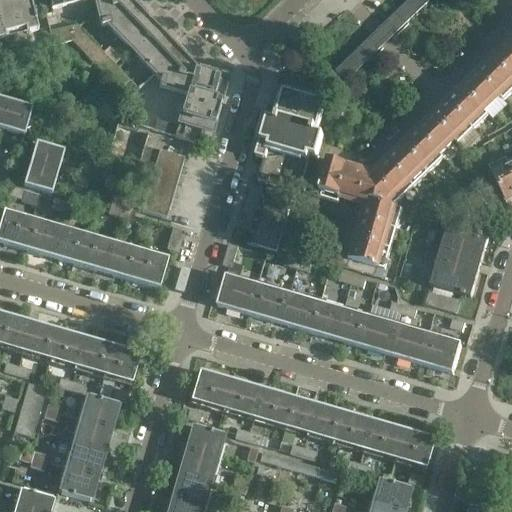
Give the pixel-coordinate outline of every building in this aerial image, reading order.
[(37,32),(33,15),(31,5),(33,4),(32,0),(20,0),(0,5),(0,23),(3,36),(25,31),(26,35),(37,32)] [(75,5),(73,0),(48,0),(51,11),(75,5)] [(159,30),(129,0),(93,0),(94,1),(101,30),(107,28),(133,55),(159,30)] [(72,44),(82,34),(76,27),(49,34),(53,49),(72,44)] [(154,77),(180,52),(159,30),(133,55),(154,77)] [(118,70),(82,34),(72,44),(107,81),(118,70)] [(21,58),(18,47),(6,50),(9,61),(21,58)] [(511,51),(508,47),(493,61),(511,80),(511,51)] [(0,63),(9,61),(6,50),(0,51),(0,63)] [(188,97),(195,72),(196,69),(180,52),(154,77),(160,83),(158,89),(187,97),(188,97)] [(511,86),(511,80),(493,61),(478,76),(500,99),(511,86)] [(20,76),(17,64),(11,66),(14,78),(20,76)] [(14,78),(11,66),(5,67),(8,79),(14,78)] [(138,91),(118,70),(107,81),(127,102),(138,91)] [(221,107),(231,73),(220,70),(218,79),(195,72),(188,97),(187,97),(181,116),(214,126),(220,106),(221,107)] [(500,99),(478,76),(463,90),(485,113),(500,99)] [(299,195),(310,158),(316,160),(317,158),(320,148),(323,137),(317,135),(326,104),(324,104),(325,101),(326,102),(327,101),(327,100),(326,100),(286,88),(285,92),(283,92),(274,123),(268,121),(265,131),(261,142),(259,147),(257,155),(256,159),(264,162),(263,167),(270,169),(265,186),(269,187),(266,197),(262,196),(261,198),(265,199),(262,209),(259,208),(258,210),(262,211),(259,221),(255,220),(254,223),(258,224),(255,233),(252,232),(251,234),(255,235),(252,245),(248,244),(247,247),(257,249),(257,248),(277,254),(295,194),(299,195)] [(485,113),(463,90),(448,105),(470,128),(485,113)] [(0,131),(2,132),(11,104),(0,100),(0,131)] [(24,139),(32,110),(11,104),(2,132),(24,139)] [(470,128),(448,105),(433,119),(455,142),(470,128)] [(157,123),(159,113),(153,107),(142,118),(139,129),(154,133),(157,123)] [(211,143),(215,126),(214,126),(181,116),(174,139),(200,147),(202,141),(211,143)] [(455,142),(433,119),(418,134),(440,157),(455,142)] [(162,136),(165,126),(157,123),(154,133),(162,136)] [(170,138),(173,128),(165,126),(162,136),(170,138)] [(158,155),(143,151),(147,136),(116,128),(106,163),(138,172),(138,171),(152,175),(155,166),(158,155)] [(440,157),(418,134),(403,148),(425,171),(440,157)] [(58,175),(64,154),(36,145),(29,167),(58,175)] [(425,171),(403,148),(388,163),(410,186),(425,171)] [(488,158),(484,150),(476,153),(479,162),(488,158)] [(180,172),(183,163),(187,164),(188,161),(178,158),(178,159),(159,154),(158,155),(155,166),(184,174),(184,173),(180,172)] [(511,202),(511,163),(508,165),(506,161),(489,169),(493,179),(494,179),(506,204),(505,204),(506,205),(511,202)] [(339,206),(341,201),(350,170),(328,163),(327,168),(328,168),(318,200),(339,206)] [(388,207),(410,186),(388,163),(376,175),(374,176),(373,176),(372,176),(370,176),(350,170),(341,201),(357,206),(356,209),(364,211),(361,222),(392,231),(398,210),(388,207)] [(177,184),(180,175),(184,176),(184,174),(155,166),(152,175),(148,190),(177,198),(177,197),(174,196),(176,187),(180,188),(181,185),(177,184)] [(51,197),(58,175),(29,167),(23,189),(51,197)] [(88,185),(90,179),(78,175),(76,181),(88,185)] [(86,190),(88,185),(76,181),(74,187),(86,190)] [(21,202),(24,194),(11,190),(9,199),(21,202)] [(170,208),(173,198),(177,200),(177,198),(148,190),(145,202),(174,210),(174,209),(170,208)] [(126,201),(128,195),(116,191),(114,197),(126,201)] [(138,205),(140,198),(128,195),(126,201),(138,205)] [(124,208),(126,201),(114,197),(112,204),(124,208)] [(136,211),(138,205),(126,201),(124,208),(136,211)] [(63,214),(65,206),(53,202),(51,211),(63,214)] [(167,220),(169,210),(173,212),(174,210),(145,202),(141,214),(160,220),(160,221),(170,224),(171,221),(167,220)] [(122,214),(124,208),(112,204),(110,211),(122,214)] [(75,218),(77,209),(65,206),(63,214),(75,218)] [(134,218),(136,211),(124,208),(122,214),(134,218)] [(120,221),(122,214),(110,211),(108,217),(120,221)] [(132,225),(134,218),(122,214),(120,221),(132,225)] [(26,241),(31,223),(3,215),(0,225),(0,246),(18,252),(21,239),(26,241)] [(386,251),(392,231),(361,222),(355,242),(386,251)] [(50,261),(58,231),(31,223),(26,241),(21,239),(18,252),(50,261)] [(480,270),(489,240),(449,228),(441,254),(461,260),(460,264),(480,270)] [(80,256),(85,239),(58,231),(50,261),(72,267),(75,255),(80,256)] [(178,255),(184,234),(172,231),(166,252),(178,255)] [(104,276),(112,247),(85,239),(80,256),(75,255),(72,267),(104,276)] [(380,272),(386,251),(355,242),(349,263),(356,265),(363,267),(371,269),(378,271),(380,272)] [(289,254),(291,246),(284,244),(282,252),(289,254)] [(296,256),(299,248),(291,246),(289,254),(296,256)] [(134,272),(139,255),(112,247),(104,276),(136,286),(139,273),(134,272)] [(232,271),(238,250),(229,247),(223,268),(232,271)] [(303,259),(306,250),(299,248),(296,256),(303,259)] [(310,261),(313,252),(306,250),(303,259),(310,261)] [(318,263),(320,254),(313,252),(310,261),(318,263)] [(325,265),(327,256),(320,254),(318,263),(325,265)] [(471,301),(480,270),(460,264),(461,260),(441,254),(431,289),(471,301)] [(159,290),(167,263),(139,255),(134,272),(139,273),(136,286),(159,292),(160,291),(159,290)] [(332,267),(335,258),(327,256),(325,265),(332,267)] [(339,269),(342,261),(335,258),(332,267),(339,269)] [(297,272),(299,263),(287,259),(284,268),(297,272)] [(347,271),(349,263),(342,261),(339,269),(347,271)] [(309,276),(312,266),(299,263),(297,272),(309,276)] [(354,273),(356,265),(349,263),(347,271),(354,273)] [(361,275),(363,267),(356,265),(354,273),(361,275)] [(368,277),(371,269),(363,267),(361,275),(368,277)] [(375,279),(378,271),(371,269),(368,277),(375,279)] [(351,288),(354,278),(342,275),(339,284),(351,288)] [(364,291),(366,282),(354,278),(351,288),(364,291)] [(250,318),(258,289),(226,280),(218,307),(217,309),(250,318)] [(281,327),(289,298),(258,289),(250,318),(281,327)] [(458,317),(462,304),(429,295),(426,308),(458,317)] [(311,336),(320,307),(289,298),(281,327),(311,336)] [(402,318),(404,308),(392,305),(389,314),(402,318)] [(335,343),(344,314),(320,307),(311,336),(335,343)] [(414,321),(417,312),(404,308),(402,318),(414,321)] [(359,350),(368,321),(344,314),(335,343),(359,350)] [(0,348),(22,355),(31,325),(0,316),(0,329),(0,330),(0,348)] [(390,359),(398,330),(368,321),(359,350),(390,359)] [(462,335),(465,326),(453,322),(450,332),(462,335)] [(54,345),(58,333),(31,325),(22,355),(45,361),(50,344),(54,345)] [(421,368),(429,338),(398,330),(390,359),(421,368)] [(76,370),(85,341),(58,333),(54,345),(50,344),(45,361),(76,370)] [(453,375),(461,348),(429,338),(421,368),(453,377),(454,376),(453,375)] [(113,362),(117,350),(85,341),(76,370),(103,378),(108,361),(113,362)] [(132,386),(140,359),(140,357),(117,350),(113,362),(108,361),(103,378),(132,386)] [(15,378),(18,369),(6,365),(3,375),(15,378)] [(28,382),(31,373),(18,369),(15,378),(28,382)] [(223,413),(231,383),(199,374),(198,375),(199,376),(191,403),(223,413)] [(69,394),(72,385),(60,381),(57,390),(69,394)] [(254,421),(262,392),(231,383),(223,413),(254,421)] [(82,398),(85,388),(72,385),(69,394),(82,398)] [(35,397),(37,389),(28,386),(25,395),(35,397)] [(44,400),(46,392),(37,389),(35,397),(44,400)] [(125,405),(128,395),(115,392),(112,401),(125,405)] [(284,430),(293,401),(262,392),(254,421),(284,430)] [(32,405),(35,397),(25,395),(23,403),(32,405)] [(42,408),(44,400),(35,397),(32,405),(42,408)] [(16,409),(17,403),(5,399),(3,406),(16,409)] [(110,432),(117,408),(88,399),(81,424),(110,432)] [(308,437),(317,408),(293,401),(284,430),(308,437)] [(30,414),(32,405),(23,403),(21,411),(30,414)] [(39,416),(42,408),(32,405),(30,414),(39,416)] [(14,415),(16,409),(3,406),(2,412),(14,415)] [(59,417),(61,410),(48,406),(46,413),(59,417)] [(332,444),(340,415),(317,408),(308,437),(332,444)] [(28,422),(30,414),(21,411),(18,419),(28,422)] [(57,425),(59,417),(46,413),(43,421),(57,425)] [(198,426),(201,417),(189,413),(186,422),(198,426)] [(37,424),(39,416),(30,414),(28,422),(37,424)] [(363,453),(371,424),(340,415),(332,444),(363,453)] [(25,430),(28,422),(18,419),(16,427),(25,430)] [(35,433),(37,424),(28,422),(25,430),(35,433)] [(103,456),(110,432),(81,424),(74,448),(103,456)] [(393,462),(402,432),(371,424),(363,453),(393,462)] [(23,438),(25,430),(16,427),(14,435),(23,438)] [(215,462),(222,438),(194,429),(187,454),(215,462)] [(32,441),(35,433),(25,430),(23,438),(32,441)] [(247,445),(250,436),(237,432),(234,441),(247,445)] [(426,471),(434,443),(434,444),(435,442),(402,432),(393,462),(426,471)] [(259,448),(262,439),(250,436),(247,445),(259,448)] [(96,480),(103,456),(74,448),(67,472),(96,480)] [(301,460),(304,451),(292,448),(289,457),(301,460)] [(254,466),(258,453),(250,451),(246,464),(254,466)] [(314,464),(317,455),(304,451),(301,460),(314,464)] [(494,467),(497,455),(491,453),(487,465),(494,467)] [(45,466),(47,458),(34,454),(32,462),(45,466)] [(208,486),(215,462),(187,454),(180,478),(208,486)] [(269,467),(271,458),(262,455),(259,464),(269,467)] [(500,469),(504,457),(497,455),(494,467),(500,469)] [(507,471),(510,459),(504,457),(500,469),(507,471)] [(278,469),(281,460),(271,458),(269,467),(278,469)] [(288,472),(290,463),(281,460),(278,469),(288,472)] [(43,473),(45,466),(32,462),(29,469),(43,473)] [(297,475),(300,466),(290,463),(288,472),(297,475)] [(356,476),(359,467),(347,463),(344,473),(356,476)] [(490,480),(494,467),(487,465),(484,478),(490,480)] [(307,478),(309,469),(300,466),(297,475),(307,478)] [(369,480),(372,471),(359,467),(356,476),(369,480)] [(497,482),(500,469),(494,467),(490,480),(497,482)] [(316,480),(319,471),(309,469),(307,478),(316,480)] [(503,484),(507,471),(500,469),(497,482),(503,484)] [(326,483),(328,474),(319,471),(316,480),(326,483)] [(510,485),(511,477),(511,472),(507,471),(503,484),(510,485)] [(89,505),(96,480),(67,472),(60,497),(89,505)] [(335,486),(338,477),(328,474),(326,483),(335,486)] [(347,493),(351,480),(342,477),(338,490),(347,493)] [(419,489),(422,481),(410,477),(408,486),(419,489)] [(201,511),(208,486),(180,478),(173,502),(201,511)] [(247,490),(249,482),(236,478),(234,486),(247,490)] [(387,511),(403,511),(409,492),(380,483),(373,508),(387,511)] [(245,497),(247,490),(234,486),(231,493),(245,497)] [(49,511),(52,502),(23,493),(17,511),(49,511)] [(298,511),(301,499),(291,497),(288,508),(298,511)] [(239,511),(242,503),(236,501),(233,511),(239,511)] [(201,511),(173,502),(169,511),(201,511)] [(246,511),(248,505),(242,503),(239,511),(246,511)]
